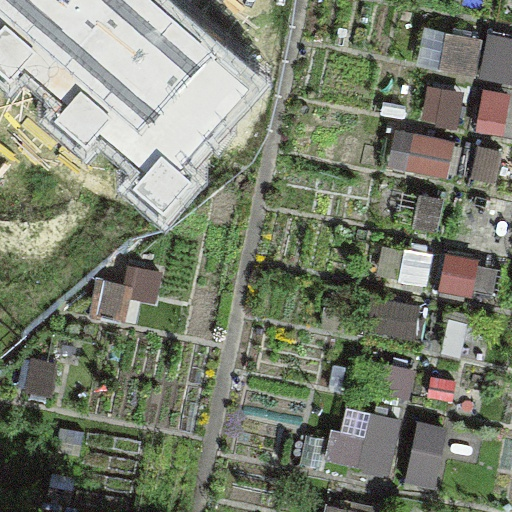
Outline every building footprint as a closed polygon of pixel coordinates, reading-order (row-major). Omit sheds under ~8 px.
[(273,92),(166,0),(0,0),(0,76),(163,218),(273,92)] [(511,73),(511,30),(455,17),(445,57),(511,73)] [(511,86),(487,84),(483,123),(511,125),(511,117),(511,86)] [(405,167),(464,161),(460,126),(401,132),(405,167)] [(447,473),(454,411),(347,399),(339,460),(447,473)] [(338,494),(333,511),(385,511),(387,506),(338,494)]
